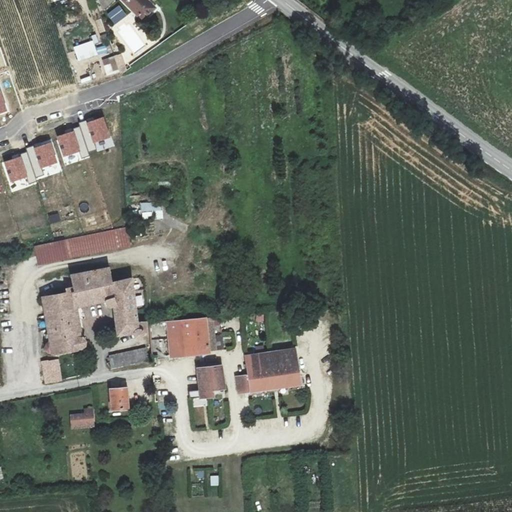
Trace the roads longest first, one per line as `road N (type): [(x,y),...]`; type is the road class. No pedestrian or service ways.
road 1 (residential): [(267,0),(143,75),(26,114),(0,135)]
road 2 (secondary): [(283,0),(511,170)]
